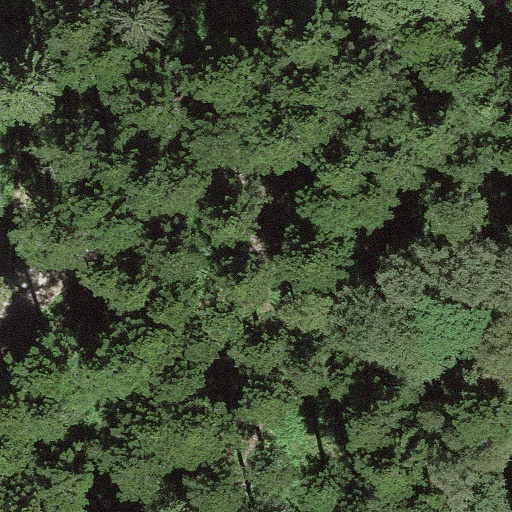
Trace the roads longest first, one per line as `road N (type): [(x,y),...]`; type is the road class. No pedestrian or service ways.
road 1 (track): [(0,290),(421,55),(504,0)]
road 2 (track): [(104,0),(0,284)]
